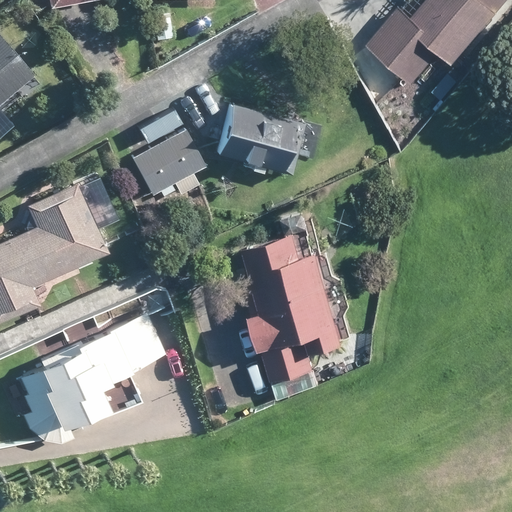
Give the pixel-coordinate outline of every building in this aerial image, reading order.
[(399,5),(367,45),(412,82),(438,51),(454,64),(506,0),(426,0),(413,16),(399,5)] [(0,99),(31,72),(0,35),(0,99)] [(294,119),(288,117),(230,103),(217,153),(232,157),(239,159),(247,160),(288,171),(301,121),(294,119)] [(198,157),(195,151),(182,127),(164,137),(133,155),(130,156),(151,193),(202,164),(198,157)] [(0,319),(37,303),(28,284),(106,249),(76,182),(73,183),(25,204),(35,225),(23,230),(1,241),(0,241),(0,319)] [(295,217),(299,230),(308,227),(304,214),(295,217)] [(286,234),(294,232),(289,215),(281,217),(286,234)] [(341,338),(316,253),(300,257),(293,235),(282,238),(243,250),(250,274),(240,277),(251,314),(249,314),(259,350),(261,349),(271,381),(314,368),(309,351),(318,349),(342,342),(341,338)] [(128,275),(158,262),(154,251),(123,265),(128,275)] [(163,352),(145,313),(144,311),(40,359),(43,365),(18,376),(26,392),(21,394),(23,397),(29,410),(22,414),(27,426),(43,438),(59,440),(71,435),(66,424),(105,406),(96,385),(107,380),(106,378),(163,352)] [(357,340),(356,357),(369,358),(370,340),(357,340)]
